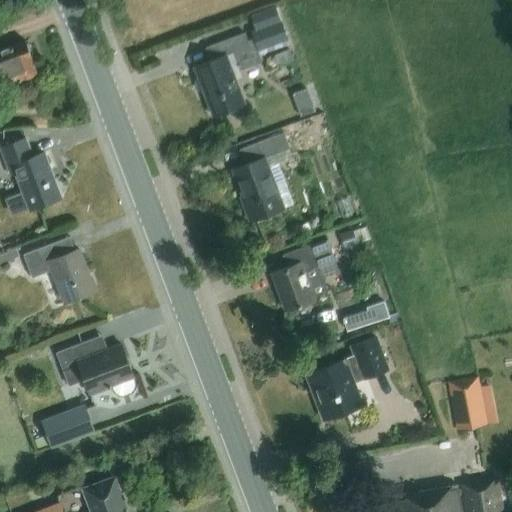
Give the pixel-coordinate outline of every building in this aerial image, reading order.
[(262,62),(259,54),(290,42),(276,5),(251,14),(256,29),(250,31),(253,40),(248,42),(244,32),(204,47),(209,60),(193,66),(212,116),(244,104),(235,79),(242,77),(239,70),(262,62)] [(0,83),(1,86),(37,74),(25,41),(0,49),(0,83)] [(293,58),(289,48),(273,54),(277,64),(293,58)] [(306,88),(291,94),(299,116),(314,111),(306,88)] [(324,115),(284,130),(284,132),(287,139),(327,124),(324,115)] [(287,139),(284,132),(255,143),(260,157),(230,168),(244,205),(242,206),(247,220),(250,219),(250,220),(283,208),(264,157),(290,148),(287,139)] [(61,197),(44,152),(32,156),(25,138),(0,147),(10,174),(15,172),(22,190),(4,197),(11,216),(61,197)] [(300,225),(303,236),(311,233),(307,222),(300,225)] [(352,229),(339,233),(344,249),(357,244),(352,229)] [(63,238),(35,249),(23,253),(32,277),(52,269),(64,302),(96,290),(91,276),(89,276),(79,249),(69,253),(63,238)] [(314,300),(312,295),(327,290),(318,266),(336,259),(328,238),(311,245),(310,244),(281,254),(286,267),(271,272),(285,310),(314,300)] [(344,316),(348,329),(390,316),(384,299),(366,305),(367,308),(344,316)] [(356,354),(309,371),(326,417),(361,404),(353,381),(388,368),(376,335),(352,344),(356,354)] [(98,351),(93,337),(56,351),(68,384),(84,378),(89,393),(111,384),(113,388),(115,391),(118,394),(123,394),(130,391),(134,388),(134,384),(133,380),(132,376),(133,376),(121,343),(98,351)] [(456,428),(486,423),(478,375),(448,381),(456,428)] [(43,420),(53,446),(94,431),(84,405),(43,420)] [(463,511),(503,511),(497,476),(458,483),(459,489),(458,489),(457,484),(395,495),(398,511),(461,511),(459,494),(460,494),(463,511)] [(127,511),(114,477),(84,488),(92,511),(127,511)] [(60,511),(60,503),(34,511),(60,511)]
